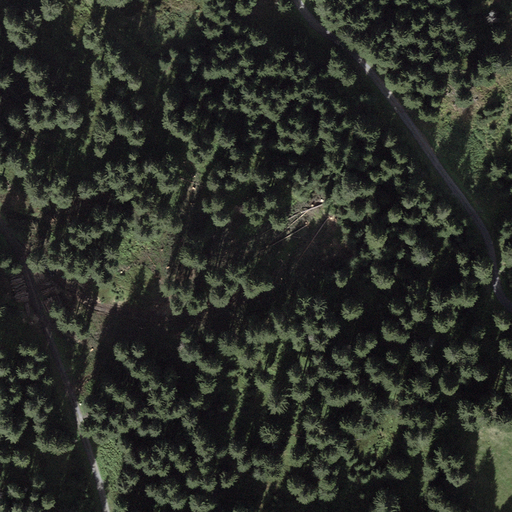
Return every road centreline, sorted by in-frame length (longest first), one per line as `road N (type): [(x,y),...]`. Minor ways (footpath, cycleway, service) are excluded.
road 1 (track): [(296,0),(371,74),(478,223),(497,290),(511,305)]
road 2 (track): [(105,511),(78,415),(0,221)]
